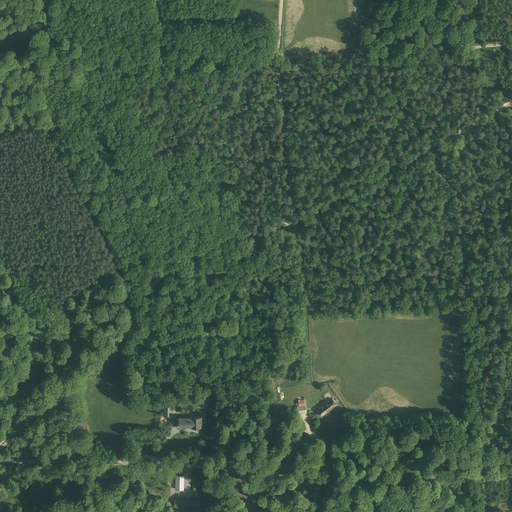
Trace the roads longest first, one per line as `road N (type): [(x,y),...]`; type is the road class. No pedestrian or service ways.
road 1 (track): [(0,449),(107,324),(189,255),(317,212),(511,104)]
road 2 (track): [(511,473),(318,483),(185,464),(0,462)]
road 3 (track): [(511,44),(278,58),(280,0)]
road 4 (track): [(0,267),(61,376),(77,439),(92,459)]
road 5 (track): [(278,58),(270,66),(297,221)]
